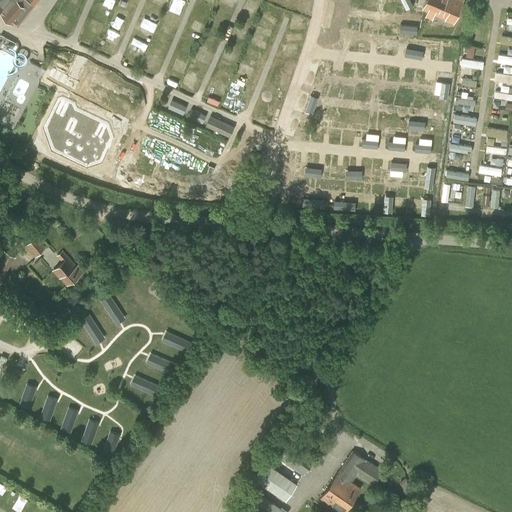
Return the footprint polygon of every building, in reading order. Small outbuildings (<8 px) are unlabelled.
[(0,0),(0,9),(5,14),(3,16),(12,23),(13,22),(18,26),(35,4),(37,0),(0,0)] [(234,13),(237,7),(221,0),(218,7),(234,13)] [(349,0),(348,7),(359,9),(360,0),(349,0)] [(379,11),(379,0),(366,0),(367,10),(379,11)] [(389,0),(389,10),(401,10),(401,0),(389,0)] [(434,14),(453,22),(462,0),(426,0),(423,10),(427,12),(425,17),(432,20),(434,14)] [(102,1),(98,10),(107,15),(112,5),(102,1)] [(195,19),(188,35),(198,39),(205,23),(195,19)] [(257,27),(256,34),(263,36),(264,29),(257,27)] [(291,40),(304,45),(308,33),(295,29),(291,40)] [(0,34),(0,46),(11,52),(16,42),(0,34)] [(511,35),(503,35),(503,43),(511,43),(511,35)] [(271,40),(261,36),(257,46),(266,50),(271,40)] [(322,48),(333,50),(335,40),(324,38),(322,48)] [(362,41),(362,55),(376,55),(377,38),(369,38),(369,42),(362,41)] [(202,48),(212,51),(213,45),(204,42),(202,48)] [(475,57),(477,46),(470,45),(467,55),(475,57)] [(399,57),(410,58),(412,47),(401,46),(399,57)] [(199,59),(212,65),(217,55),(203,49),(199,59)] [(299,63),(301,52),(288,49),(285,60),(299,63)] [(446,62),(459,62),(459,50),(446,50),(446,62)] [(260,67),(265,57),(254,51),(249,61),(260,67)] [(511,62),(511,54),(501,53),(500,61),(511,62)] [(175,68),(186,71),(189,61),(178,57),(175,68)] [(465,58),(464,67),(486,67),(486,59),(465,58)] [(253,75),(254,69),(248,67),(249,61),(243,59),(240,69),(243,70),(241,78),(255,81),(256,75),(253,75)] [(33,62),(31,67),(45,73),(47,68),(33,62)] [(190,73),(202,79),(208,69),(195,63),(190,73)] [(115,83),(119,72),(108,68),(104,78),(115,83)] [(511,72),(498,70),(497,79),(511,82),(511,72)] [(437,86),(437,74),(425,74),(425,86),(437,86)] [(439,76),(437,87),(448,89),(451,78),(439,76)] [(464,76),(463,83),(479,86),(481,79),(464,76)] [(187,77),(182,89),(197,94),(201,82),(187,77)] [(237,94),(250,96),(252,86),(239,84),(237,94)] [(511,98),(511,92),(496,90),(495,96),(511,98)] [(415,105),(427,106),(429,94),(416,92),(415,105)] [(445,108),(445,96),(434,95),(434,108),(445,108)] [(341,123),(352,123),(353,110),(341,110),(341,123)] [(272,127),(277,117),(264,112),(259,122),(272,127)] [(365,123),(365,113),(353,113),(353,123),(365,123)] [(205,125),(230,136),(234,126),(210,115),(205,125)] [(170,118),(166,130),(176,134),(181,122),(170,118)] [(437,118),(436,131),(448,131),(449,119),(437,118)] [(489,128),(489,137),(510,137),(510,128),(489,128)] [(150,135),(147,141),(167,149),(170,143),(150,135)] [(456,143),(455,151),(475,151),(475,144),(456,143)] [(489,144),(488,150),(508,153),(509,147),(489,144)] [(248,166),(252,154),(238,149),(234,161),(248,166)] [(302,167),(317,168),(318,151),(303,151),(302,167)] [(170,178),(178,181),(185,157),(170,153),(165,168),(173,170),(170,178)] [(410,174),(410,170),(403,169),(404,158),(389,157),(388,173),(410,174)] [(443,179),(443,162),(433,162),(432,179),(443,179)] [(504,173),(504,165),(481,165),(481,173),(504,173)] [(150,186),(153,179),(136,173),(134,181),(150,186)] [(468,204),(477,205),(478,185),(469,184),(468,204)] [(502,206),(502,188),(494,188),(494,206),(502,206)] [(37,236),(25,246),(35,258),(46,248),(37,236)] [(6,269),(11,261),(12,262),(15,256),(0,246),(0,280),(7,269),(6,269)] [(76,266),(62,250),(57,255),(62,262),(52,270),(59,278),(60,277),(67,285),(83,270),(78,264),(76,266)] [(93,268),(101,277),(109,270),(101,261),(93,268)] [(103,298),(118,324),(128,318),(114,292),(103,298)] [(107,339),(99,319),(88,324),(97,343),(107,339)] [(165,342),(192,351),(196,340),(169,331),(165,342)] [(154,352),(149,362),(168,370),(172,360),(154,352)] [(159,396),(164,385),(137,373),(133,384),(159,396)] [(27,382),(21,405),(32,408),(38,385),(27,382)] [(42,415),(53,419),(61,398),(49,394),(42,415)] [(73,432),(82,410),(71,406),(62,427),(73,432)] [(83,440),(94,444),(102,421),(91,417),(83,440)] [(303,441),(313,448),(325,431),(315,424),(303,441)] [(110,429),(104,451),(114,453),(119,432),(110,429)] [(282,434),(252,478),(285,501),(297,484),(315,458),(282,434)] [(382,470),(352,450),(321,497),(344,511),(359,487),(351,482),(356,474),(373,485),(382,470)] [(82,451),(76,460),(86,466),(91,457),(82,451)] [(287,511),(288,511),(254,489),(241,508),(246,511),(287,511)] [(14,507),(23,511),(30,498),(22,494),(14,507)]
